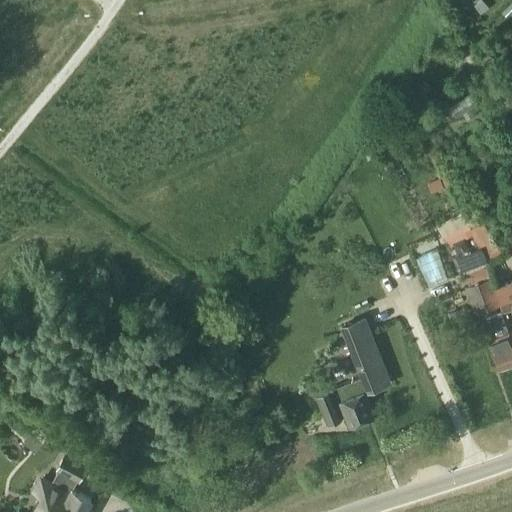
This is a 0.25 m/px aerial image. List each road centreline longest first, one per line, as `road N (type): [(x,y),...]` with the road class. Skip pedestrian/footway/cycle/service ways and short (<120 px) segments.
road 1 (unclassified): [(327,511),(511,443)]
road 2 (unclassified): [(119,0),(0,147)]
